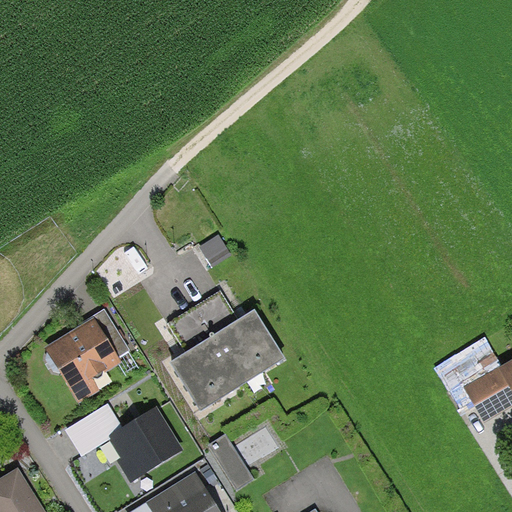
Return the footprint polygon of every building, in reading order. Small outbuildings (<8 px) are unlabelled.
[(169,325),(187,353),(239,321),(221,293),(169,325)] [(79,326),(45,347),(79,404),(102,390),(96,378),(122,362),(119,357),(130,351),(105,310),(79,326)] [(183,356),(171,363),(200,413),(285,362),(255,312),(245,318),(239,321),(187,353),(183,356)] [(511,361),(499,369),(511,391),(511,361)] [(511,407),(511,391),(499,369),(463,386),(484,423),(511,407)] [(82,456),(110,438),(124,431),(109,405),(66,431),(82,456)] [(141,420),(124,431),(110,438),(123,458),(119,461),(133,483),(184,452),(158,409),(141,420)] [(226,435),(209,445),(236,489),(253,478),(226,435)] [(0,511),(45,511),(30,487),(17,467),(0,478),(0,511)] [(220,511),(196,472),(148,502),(154,511),(220,511)]
